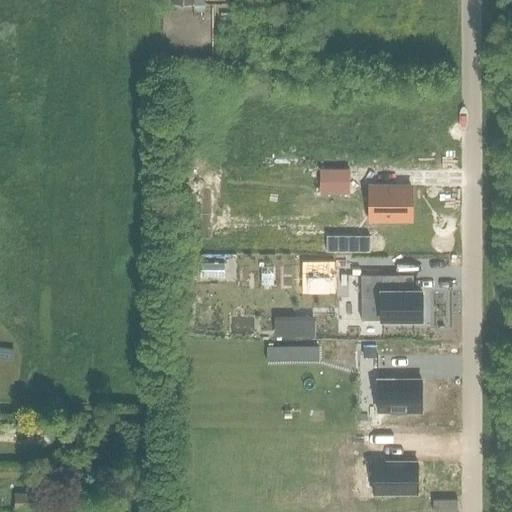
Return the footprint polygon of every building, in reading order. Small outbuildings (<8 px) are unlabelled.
[(329,172),(329,196),(350,196),(349,172),(329,172)] [(370,191),(370,222),(411,222),(411,191),(370,191)] [(343,237),(343,251),(370,251),(370,237),(343,237)] [(202,264),(202,277),(224,277),(224,265),(202,264)] [(362,276),(362,321),(380,321),(380,290),(400,290),(400,276),(362,276)] [(380,290),(380,321),(422,321),(422,290),(400,290),(380,290)] [(315,321),(275,320),(274,336),(315,337),(315,321)] [(375,355),(375,345),(364,345),(364,355),(375,355)] [(268,362),(301,362),(301,348),(267,348),(268,362)] [(377,380),(377,412),(421,411),(421,380),(377,380)] [(373,462),(373,494),(417,494),(418,462),(373,462)] [(15,494),(15,511),(42,511),(42,494),(15,494)]
